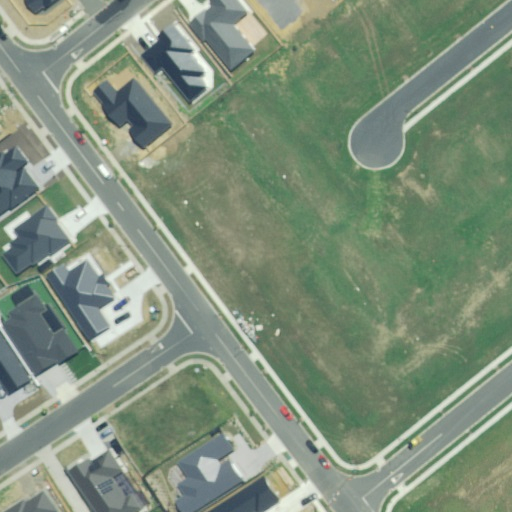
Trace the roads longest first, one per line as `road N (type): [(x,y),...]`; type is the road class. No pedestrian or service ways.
road 1 (tertiary): [(205,322),(26,84)]
road 2 (residential): [(0,460),(205,322)]
road 3 (tertiary): [(347,511),(205,322)]
road 4 (residential): [(347,511),(511,380)]
road 5 (residential): [(511,12),(395,107),(374,141)]
road 6 (residential): [(26,84),(128,0)]
